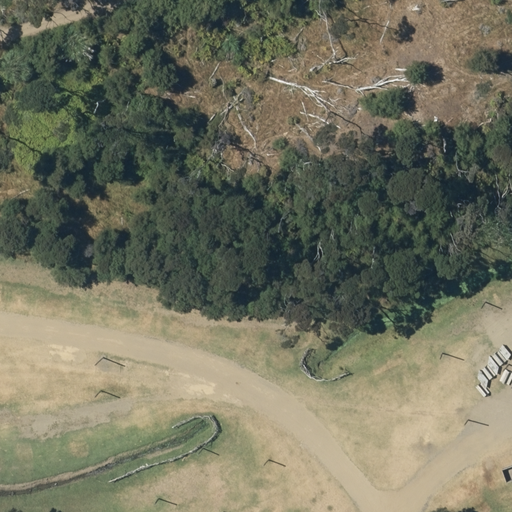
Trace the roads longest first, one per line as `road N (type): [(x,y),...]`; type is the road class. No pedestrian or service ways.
road 1 (track): [(435,511),(491,428),(0,330)]
road 2 (track): [(0,43),(123,0)]
